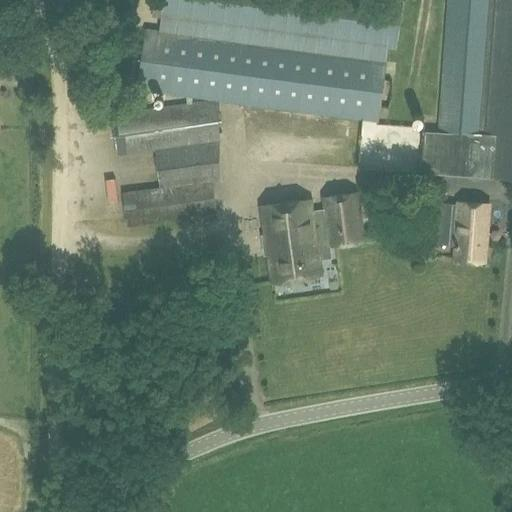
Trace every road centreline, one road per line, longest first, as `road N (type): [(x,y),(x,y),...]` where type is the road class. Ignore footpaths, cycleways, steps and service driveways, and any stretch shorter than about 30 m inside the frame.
road 1 (unclassified): [(58,511),(57,50),(46,15),(27,0)]
road 2 (unclassified): [(87,511),(146,472),(231,433),(511,382)]
